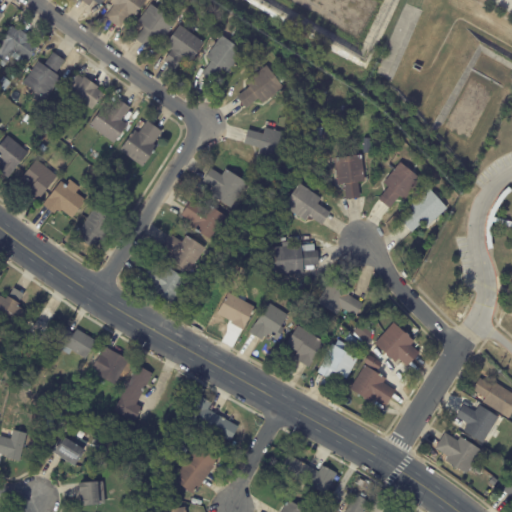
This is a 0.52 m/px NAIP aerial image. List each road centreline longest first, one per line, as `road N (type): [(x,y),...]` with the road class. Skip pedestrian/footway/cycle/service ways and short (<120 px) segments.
road 1 (tertiary): [(458,511),(387,463),(130,318),(0,228)]
road 2 (residential): [(31,0),(202,126),(93,295)]
road 3 (residential): [(361,247),(457,349)]
road 4 (residential): [(387,463),(457,349)]
road 5 (residential): [(282,403),(238,482),(235,511)]
